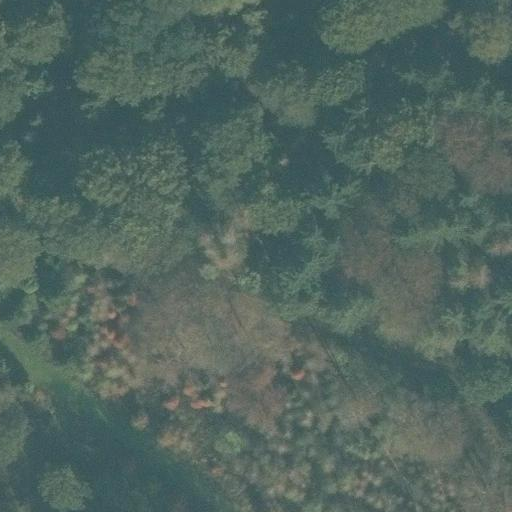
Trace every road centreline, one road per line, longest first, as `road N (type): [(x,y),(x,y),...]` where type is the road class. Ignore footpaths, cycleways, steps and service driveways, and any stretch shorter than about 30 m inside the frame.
road 1 (unclassified): [(0,225),(511,385)]
road 2 (unclassified): [(0,340),(222,511)]
road 3 (unclassified): [(0,68),(257,0)]
